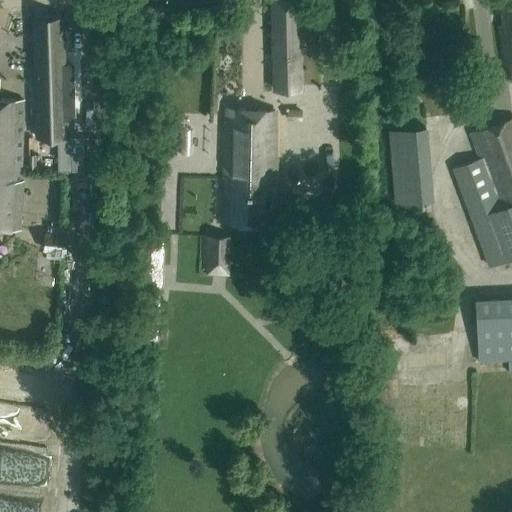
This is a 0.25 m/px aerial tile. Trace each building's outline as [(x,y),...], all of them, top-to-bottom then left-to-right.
[(299,0),(272,0),(275,92),(303,91),(299,0)] [(511,0),(491,0),(493,14),(498,14),(500,26),(495,27),(502,67),(509,66),(511,77),(511,76),(511,0)] [(65,65),(63,16),(32,17),(36,138),(67,137),(66,119),(75,119),(73,65),(65,65)] [(24,100),(0,98),(0,228),(21,230),(23,181),(22,181),(24,100)] [(275,111),(228,109),(225,181),(227,181),(226,223),(272,224),(272,176),(274,176),(275,111)] [(511,257),(511,117),(470,133),(479,158),(453,168),(489,266),(511,257)] [(433,202),(428,128),(387,131),(392,204),(433,202)] [(166,265),(137,264),(137,341),(165,341),(166,265)] [(511,361),(511,298),(476,301),(479,363),(511,361)]
